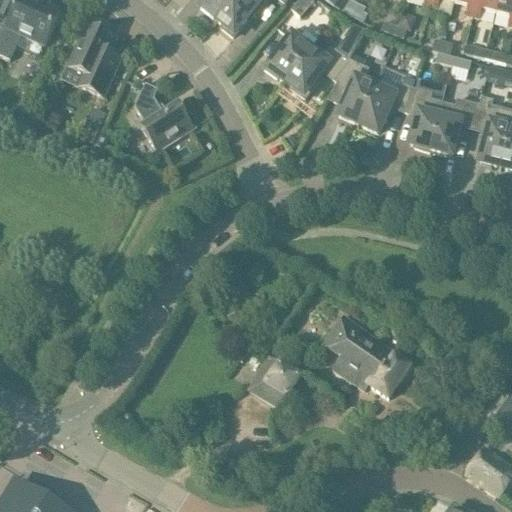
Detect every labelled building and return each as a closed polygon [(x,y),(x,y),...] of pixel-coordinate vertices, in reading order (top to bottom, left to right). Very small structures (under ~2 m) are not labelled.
[(20,0),(6,30),(0,27),(0,59),(10,64),(22,39),(46,50),(62,16),(48,9),(49,7),(36,1),(35,3),(28,0),(20,0)] [(208,0),(200,11),(217,25),(236,0),(208,0)] [(250,0),(236,0),(217,25),(223,30),(221,32),(232,41),(253,15),(256,17),(270,0),(273,0),(284,9),(291,0),(255,0),(254,2),(250,0)] [(300,22),(316,3),(312,0),(302,0),(297,7),(291,14),(300,22)] [(339,1),(337,0),(323,0),(333,8),(339,1)] [(430,11),(431,10),(433,0),(425,0),(424,9),(430,11)] [(454,7),(455,0),(433,0),(431,10),(430,11),(437,12),(439,3),(454,7)] [(455,0),(454,7),(468,10),(466,20),(472,21),(477,0),(455,0)] [(477,0),(472,21),(479,23),(481,14),(496,17),(499,0),(477,0)] [(511,31),(511,0),(499,0),(496,17),(510,21),(508,30),(511,31)] [(368,19),(357,13),(353,21),(364,27),(368,19)] [(384,25),(381,34),(392,38),(395,29),(384,25)] [(117,42),(87,28),(68,71),(84,78),(78,90),(103,101),(122,61),(110,56),(117,42)] [(353,29),(344,41),(358,48),(365,35),(353,29)] [(404,42),(407,33),(395,29),(392,38),(404,42)] [(286,86),(310,53),(298,44),(301,39),(292,32),(282,46),(285,48),(278,59),(276,57),(264,73),(276,82),(278,80),(286,86)] [(435,43),(432,54),(441,57),(444,45),(435,43)] [(450,59),(453,47),(444,45),(441,57),(450,59)] [(338,86),(350,64),(331,50),(322,62),(310,53),(286,86),(293,92),(292,94),(304,103),(316,87),(314,85),(322,75),(338,86)] [(475,51),(473,60),(484,63),(487,53),(475,51)] [(505,68),(507,58),(487,53),(484,63),(505,68)] [(452,69),(454,61),(437,57),(435,65),(452,69)] [(468,73),(470,65),(454,61),(452,69),(468,73)] [(350,64),(338,86),(351,92),(339,120),(358,128),(375,91),(363,86),(369,73),(350,64)] [(511,96),(511,74),(491,73),(490,95),(511,96)] [(375,91),(358,128),(378,137),(390,110),(403,116),(412,92),(403,88),(399,95),(377,85),(375,91)] [(158,93),(145,87),(135,110),(146,128),(141,131),(156,155),(193,131),(178,108),(164,117),(154,102),(158,93)] [(430,158),(443,107),(430,103),(432,97),(416,93),(407,116),(418,119),(410,148),(415,150),(414,151),(430,158)] [(479,109),(473,133),(487,137),(480,166),(501,172),(510,132),(511,125),(511,114),(492,110),(493,103),(481,100),(479,109)] [(443,107),(430,158),(447,160),(447,158),(451,159),(459,130),(469,132),(475,108),(457,103),(455,110),(443,107)] [(511,125),(510,132),(501,172),(511,174),(511,125)] [(413,370),(344,320),(323,348),(342,362),(334,373),(364,395),(369,389),(389,404),(413,370)] [(302,380),(302,378),(284,366),(269,357),(247,393),(280,413),(288,400),(302,380)] [(504,432),(511,421),(511,403),(502,396),(486,418),(504,432)] [(499,502),(511,482),(511,471),(485,453),(466,480),(499,502)] [(0,511),(53,511),(12,488),(0,508),(0,511)]
